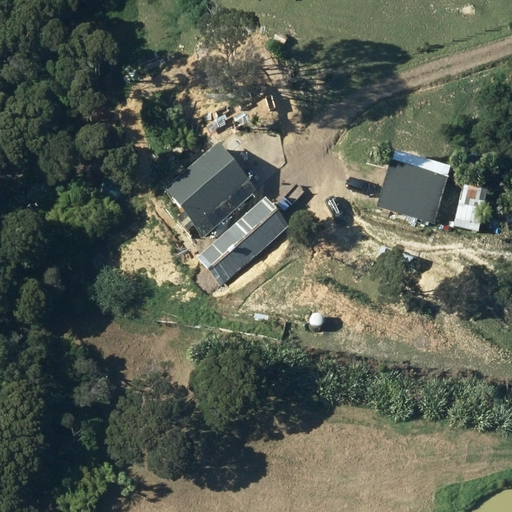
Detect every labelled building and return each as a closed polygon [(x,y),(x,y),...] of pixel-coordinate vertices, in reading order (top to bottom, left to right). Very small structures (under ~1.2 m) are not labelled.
[(219,143),(165,188),(183,209),(175,216),(186,229),(192,225),(201,235),(258,189),(219,143)] [(377,206),(435,224),(450,175),(392,158),(377,206)] [(488,191),(465,184),(449,235),(473,242),(488,191)] [(345,233),(341,247),(354,251),(358,237),(345,233)] [(440,244),(396,241),(395,260),(439,263),(440,244)]
